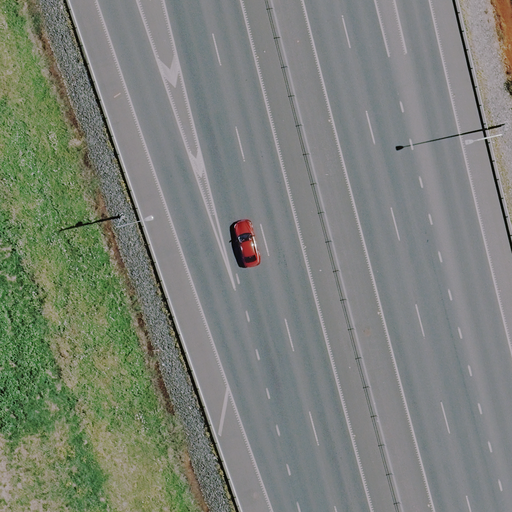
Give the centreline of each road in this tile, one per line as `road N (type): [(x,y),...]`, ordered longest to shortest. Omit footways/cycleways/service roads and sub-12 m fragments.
road 1 (motorway): [(299,511),(225,332),(117,0)]
road 2 (motorway): [(337,0),(472,511)]
road 3 (motorway): [(346,511),(214,0)]
road 4 (motorway): [(407,0),(487,511)]
